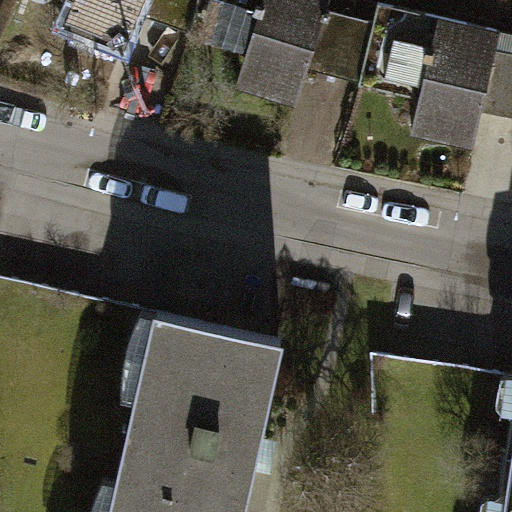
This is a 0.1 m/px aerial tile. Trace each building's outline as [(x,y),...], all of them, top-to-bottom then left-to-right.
[(139,0),(0,0),(0,8),(126,46),(139,0)] [(303,0),(155,0),(140,49),(276,89),(303,0)] [(478,0),(317,0),(289,92),(437,137),(478,0)] [(511,0),(487,0),(448,138),(511,155),(511,0)] [(248,511),(287,340),(158,307),(116,502),(160,511),(248,511)] [(511,367),(373,351),(376,431),(511,453),(511,367)]
